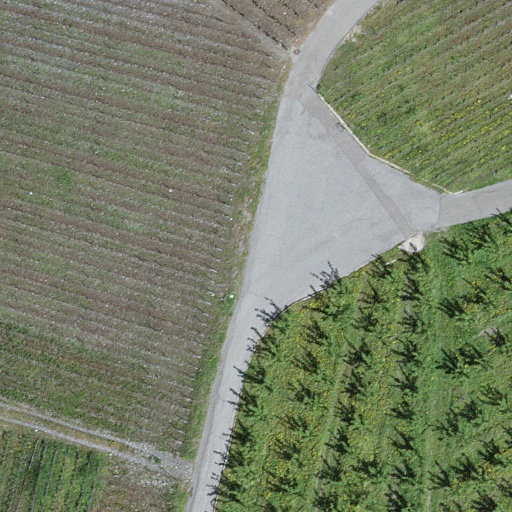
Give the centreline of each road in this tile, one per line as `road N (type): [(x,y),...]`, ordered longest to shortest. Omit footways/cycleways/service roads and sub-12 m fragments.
road 1 (unclassified): [(202,511),(277,235)]
road 2 (unclassified): [(277,235),(300,94),(364,0)]
road 3 (unclassified): [(277,235),(441,221),(511,204)]
